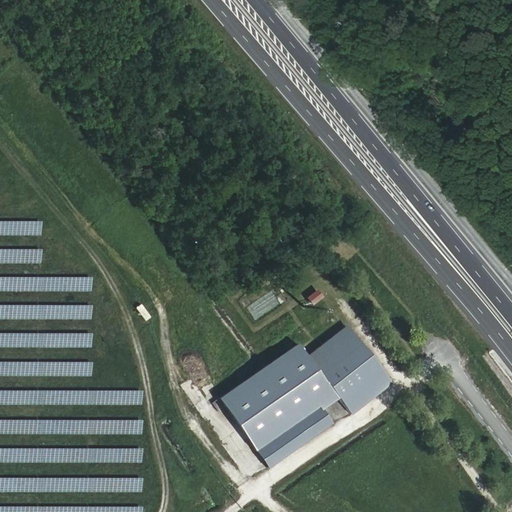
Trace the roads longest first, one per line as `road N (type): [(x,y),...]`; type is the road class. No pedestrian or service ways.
road 1 (primary): [(214,0),(511,346)]
road 2 (primary): [(511,312),(257,0)]
